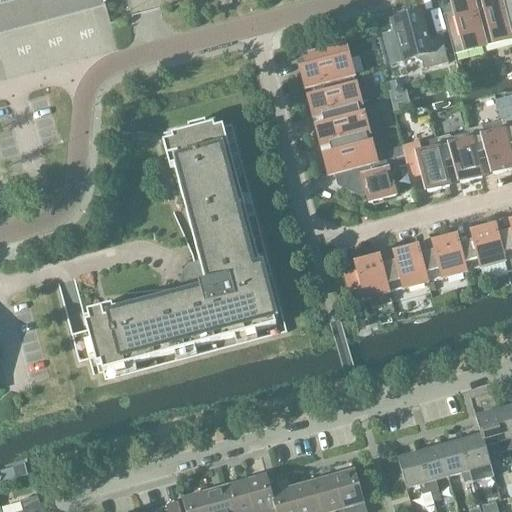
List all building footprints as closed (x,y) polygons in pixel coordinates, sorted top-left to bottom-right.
[(0,0),(0,33),(104,6),(105,7),(107,0),(0,0)] [(489,0),(491,4),(474,9),(484,48),(511,40),(511,35),(503,1),(502,0),(489,0)] [(511,0),(507,0),(503,1),(511,35),(511,0)] [(484,48),(474,9),(472,2),(460,5),(462,12),(444,17),(454,56),(484,48)] [(394,32),(382,35),(390,66),(403,63),(414,60),(423,65),(424,72),(448,65),(441,38),(428,42),(421,14),(392,22),(394,32)] [(313,89),(353,78),(345,48),(305,59),(310,76),(303,78),(306,90),(313,89)] [(458,75),(452,77),(454,85),(460,83),(458,75)] [(321,118),(360,107),(353,78),(313,89),(318,105),(311,107),(314,119),(321,118)] [(407,99),(391,103),(394,114),(410,109),(407,99)] [(329,147),(368,136),(360,107),(321,118),(325,134),(318,136),(322,148),(329,147)] [(511,120),(502,123),(508,147),(511,146),(511,120)] [(207,129),(206,123),(188,128),(190,133),(172,138),(173,142),(163,145),(170,170),(174,169),(201,270),(193,272),(186,284),(188,292),(113,312),(112,308),(87,314),(90,324),(86,325),(90,343),(85,344),(89,362),(95,360),(97,367),(101,366),(103,374),(276,328),(223,129),(215,131),(214,127),(207,129)] [(511,172),(511,160),(508,147),(502,123),(501,123),(504,133),(487,138),(482,129),(469,132),(476,156),(487,153),(494,177),(511,172)] [(482,180),(476,156),(469,132),(469,134),(450,140),(449,137),(436,141),(443,165),(454,162),(461,186),(482,180)] [(329,177),(338,175),(366,168),(376,165),(368,136),(329,147),(333,163),(326,165),(329,177)] [(449,189),(443,165),(436,141),(403,150),(410,174),(422,171),(428,195),(449,189)] [(398,170),(408,167),(405,157),(396,160),(398,170)] [(366,168),(338,175),(341,187),(361,196),(366,195),(369,206),(396,198),(386,162),(376,165),(366,168)] [(511,226),(510,227),(511,234),(498,238),(505,264),(508,275),(511,274),(511,226)] [(505,264),(498,238),(496,230),(471,237),(473,245),(460,248),(467,274),(480,270),(480,271),(505,264)] [(467,275),(467,274),(460,248),(458,241),(433,247),(435,255),(421,258),(428,284),(442,281),(442,282),(467,275)] [(428,284),(421,258),(419,251),(394,258),(396,265),(383,269),(389,295),(403,291),(403,292),(428,285),(428,284)] [(389,295),(383,269),(381,261),(355,268),(357,276),(344,279),(351,305),(364,301),(364,302),(390,295),(389,295)] [(511,408),(497,413),(509,452),(511,451),(511,408)] [(501,455),(509,452),(497,413),(476,419),(481,437),(482,437),(485,449),(486,449),(498,445),(501,455)] [(491,467),(486,449),(485,449),(482,437),(481,437),(461,443),(472,483),(480,480),(477,471),(491,467)] [(464,485),(472,483),(461,443),(440,449),(449,479),(462,475),(464,485)] [(436,483),(449,479),(440,449),(419,455),(431,494),(439,492),(436,483)] [(423,497),(431,494),(419,455),(398,461),(406,491),(420,487),(423,497)] [(334,479),(343,511),(352,511),(352,509),(364,505),(355,473),(334,479)] [(271,497),(272,497),(267,478),(245,484),(253,511),(274,511),(275,511),(271,497)] [(343,511),(334,479),(313,485),(320,511),(343,511)] [(253,511),(245,484),(225,490),(230,511),(253,511)] [(292,491),(298,511),(320,511),(313,485),(292,491)] [(230,511),(225,490),(204,496),(208,511),(230,511)] [(298,511),(292,491),(272,497),(271,497),(275,511),(274,511),(298,511)] [(208,511),(204,496),(182,502),(184,511),(208,511)] [(42,511),(38,498),(22,502),(24,511),(23,511),(42,511)]
